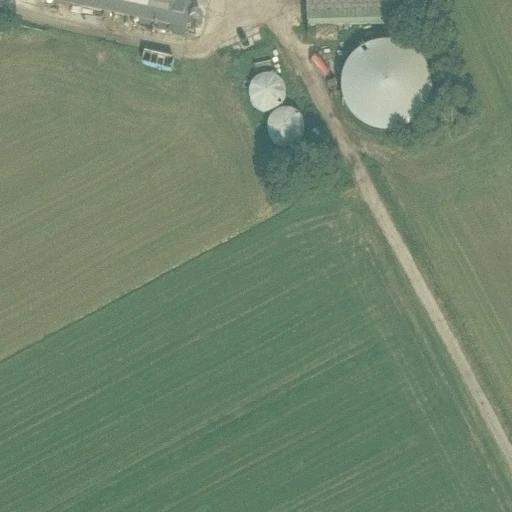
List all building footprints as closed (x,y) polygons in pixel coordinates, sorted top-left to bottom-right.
[(33,0),(166,27),(186,32),(192,0),(33,0)] [(306,0),(308,30),(389,27),(388,0),(306,0)] [(427,84),(427,83),(426,73),(423,62),(418,55),(412,48),(404,43),(394,38),(386,36),(377,36),(368,37),(359,41),(353,43),(345,50),(339,58),(335,66),(333,74),(332,83),(333,93),(336,102),(340,110),(346,117),(351,122),(360,127),(370,131),(379,131),(389,130),(397,128),(406,124),(413,117),(418,112),(423,103),(426,94),(427,84)] [(258,74),(250,107),(275,113),(283,80),(258,74)] [(281,150),(303,140),(289,108),(267,118),(281,150)]
